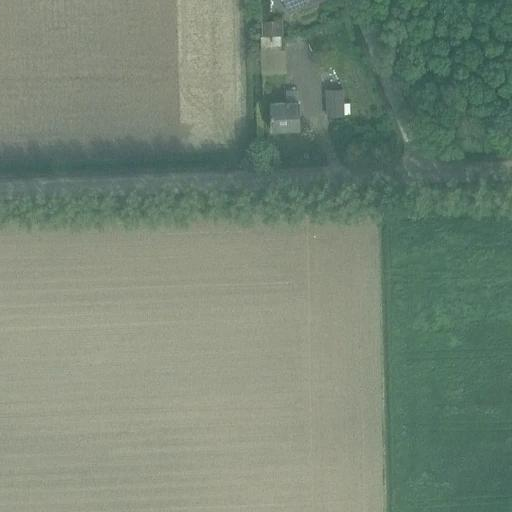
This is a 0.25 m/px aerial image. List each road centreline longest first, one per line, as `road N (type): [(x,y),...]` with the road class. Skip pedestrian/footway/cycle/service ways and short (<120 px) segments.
road 1 (unclassified): [(0,191),(424,173)]
road 2 (unclassified): [(424,173),(354,0)]
